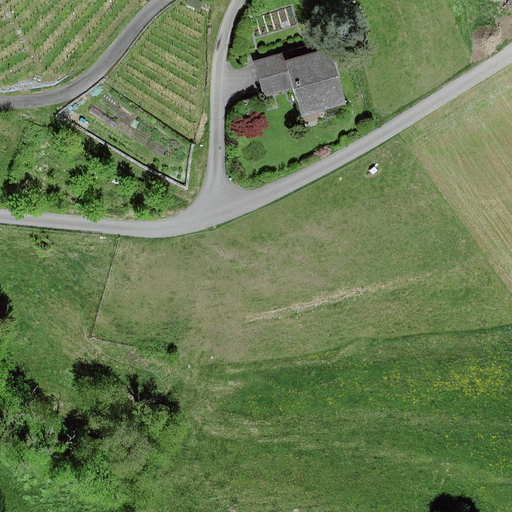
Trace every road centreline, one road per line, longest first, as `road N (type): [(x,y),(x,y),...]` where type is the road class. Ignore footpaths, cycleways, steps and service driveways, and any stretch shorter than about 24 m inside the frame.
road 1 (unclassified): [(0,217),(144,230),(182,227),(213,205),(218,72),(239,0)]
road 2 (track): [(213,205),(233,206),(323,166),(511,53)]
road 3 (unclassified): [(0,102),(60,94),(104,64),(163,0)]
